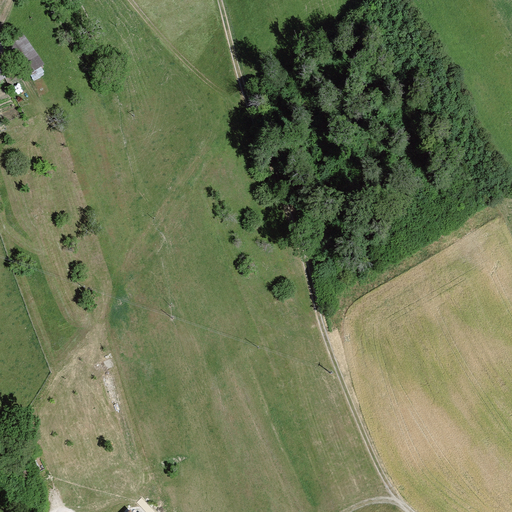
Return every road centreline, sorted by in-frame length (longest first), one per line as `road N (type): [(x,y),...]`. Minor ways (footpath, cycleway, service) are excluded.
road 1 (track): [(412,511),(373,458),(335,366),(217,0)]
road 2 (track): [(131,0),(220,93),(247,102)]
